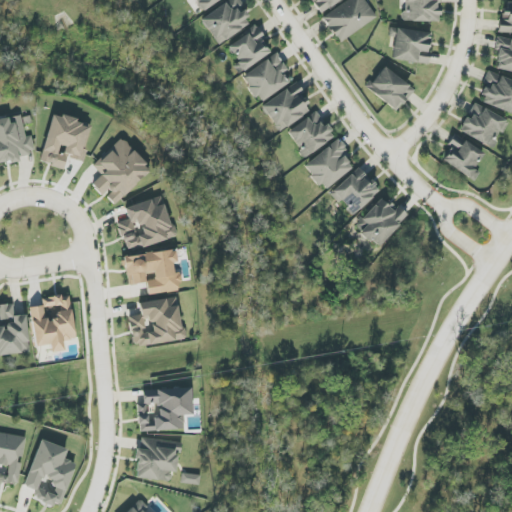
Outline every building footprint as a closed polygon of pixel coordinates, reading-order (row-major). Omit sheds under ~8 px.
[(186,0),(187,1),(188,0),(194,0),(202,11),(219,0),(186,0)] [(250,23),(240,8),(243,6),(239,0),(228,0),(200,19),(218,45),(250,23)] [(310,0),(321,14),(340,0),(310,0)] [(340,43),(377,17),(364,0),(348,0),(322,18),(340,43)] [(439,22),(439,0),(403,0),(404,22),(439,22)] [(511,34),(511,1),(503,1),(500,33),(511,34)] [(269,55),(261,41),(264,39),(257,27),(227,45),(237,63),(233,66),(238,73),(269,55)] [(431,33),(390,28),(389,37),(395,37),(392,60),(427,64),(431,33)] [(511,72),(511,40),(497,37),(494,50),(499,51),(495,69),(511,72)] [(258,103),(290,82),(283,73),(287,70),(276,54),(241,77),(258,103)] [(396,112),(414,91),(384,66),(366,87),(396,112)] [(511,80),(488,71),(482,85),(486,86),(480,102),(511,114),(511,80)] [(279,132),(312,109),(294,84),(261,107),(279,132)] [(458,131),(493,149),(507,121),(475,104),(468,117),(466,117),(458,131)] [(324,125),(314,112),(286,134),(305,158),(334,136),(325,124),(324,125)] [(0,162),(35,156),(32,136),(25,137),(23,125),(32,124),(30,117),(23,118),(22,115),(0,119),(0,162)] [(40,163),(64,168),(66,158),(83,162),(91,125),(51,116),(40,163)] [(484,154),(456,135),(440,159),(474,182),(479,173),(474,169),(484,154)] [(114,205),(151,170),(122,139),(92,166),(101,176),(91,185),(103,198),(105,195),(114,205)] [(341,154),(346,150),(338,139),(303,165),(322,191),(352,169),(341,154)] [(379,191),(359,168),(331,192),(352,216),(379,191)] [(124,207),(127,220),(118,222),(126,251),(175,238),(163,197),(124,207)] [(378,248),(408,215),(398,206),(395,210),(381,197),(354,227),(378,248)] [(148,296),(181,291),(179,273),(174,274),(172,264),(177,263),(175,249),(123,257),(127,285),(146,283),(148,296)] [(30,308),(35,347),(50,345),(51,353),(64,351),(63,341),(75,340),(69,295),(42,299),(43,306),(30,308)] [(129,317),(133,347),(184,340),(178,297),(139,303),(140,315),(129,317)] [(0,356),(29,354),(26,315),(14,316),(13,306),(0,306),(0,356)] [(192,416),(191,389),(138,390),(139,432),(183,431),(183,416),(192,416)] [(26,437),(0,433),(0,482),(18,485),(21,461),(22,461),(26,437)] [(173,482),(176,453),(180,453),(181,443),(139,438),(134,478),(173,482)] [(24,487),(36,491),(33,499),(60,507),(74,463),(63,459),(67,449),(39,440),(24,487)] [(200,485),(200,475),(182,474),(182,484),(200,485)] [(146,511),(148,509),(141,500),(127,511),(146,511)]
